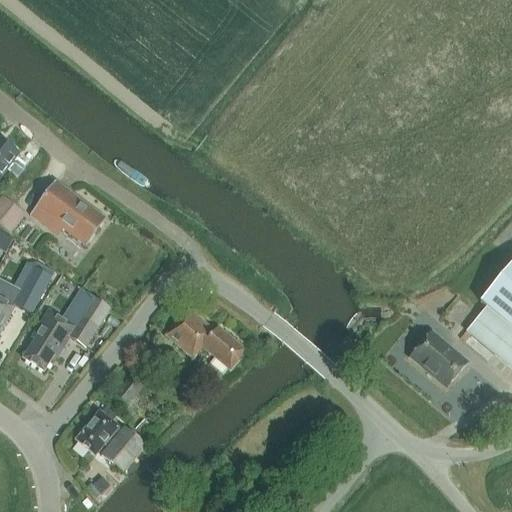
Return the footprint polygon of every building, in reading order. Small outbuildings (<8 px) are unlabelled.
[(0,179),(18,155),(0,141),(0,179)] [(63,230),(86,248),(105,222),(55,184),(29,217),(57,238),(63,230)] [(24,216),(0,197),(0,228),(9,236),(24,216)] [(44,302),(59,279),(37,265),(22,288),(44,302)] [(511,266),(480,305),(486,310),(466,333),(494,357),(494,356),(511,370),(511,266)] [(0,335),(14,308),(13,308),(21,293),(0,282),(0,335)] [(85,349),(110,310),(80,291),(71,305),(84,314),(75,329),(49,312),(31,339),(35,341),(22,360),(43,374),(54,357),(57,360),(70,339),(85,349)] [(247,354),(246,353),(218,330),(214,334),(188,311),(165,338),(192,361),(202,349),(230,373),(247,354)] [(446,390),(467,365),(431,335),(410,360),(446,390)] [(141,389),(127,378),(112,396),(126,408),(141,389)] [(76,442),(95,458),(119,429),(99,413),(76,442)] [(155,433),(143,422),(134,431),(146,443),(155,433)] [(122,475),(145,447),(123,429),(101,458),(122,475)]
